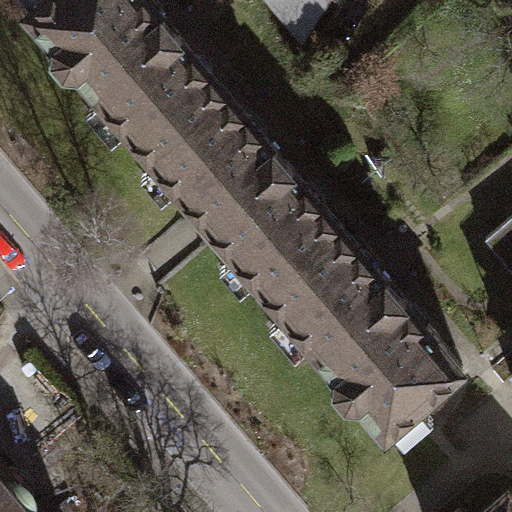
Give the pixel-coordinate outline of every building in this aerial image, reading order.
[(30,0),(20,9),(146,157),(225,89),(148,0),(30,0)] [(271,0),(305,39),(329,0),(271,0)] [(146,157),(258,286),(336,219),(225,89),(146,157)] [(511,267),(511,213),(486,237),(511,267)] [(258,286),(382,431),(461,363),(336,219),(258,286)] [(0,511),(47,511),(34,498),(35,485),(30,472),(20,467),(10,465),(0,452),(0,511)] [(484,511),(511,511),(511,493),(510,490),(484,511)]
